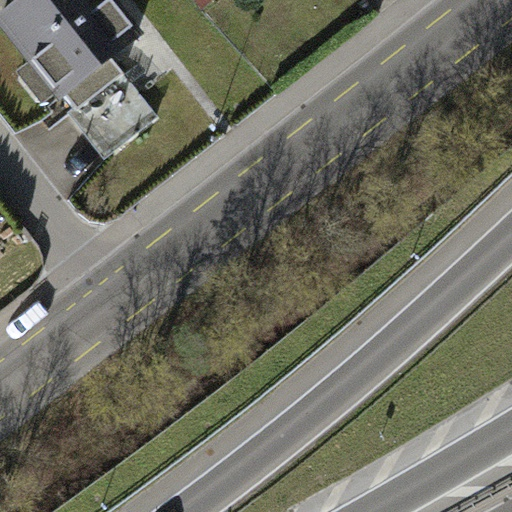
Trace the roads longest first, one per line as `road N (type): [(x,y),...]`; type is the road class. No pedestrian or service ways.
road 1 (primary): [(499,0),(114,305)]
road 2 (trunk): [(511,233),(184,511)]
road 3 (residential): [(0,151),(114,305)]
road 4 (trunk): [(511,435),(382,511)]
road 5 (primary): [(114,305),(0,394)]
